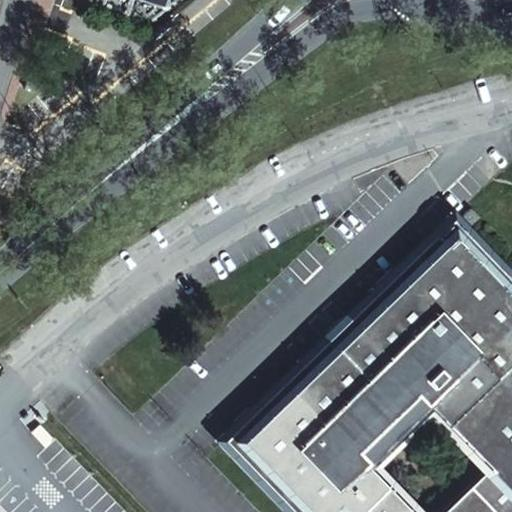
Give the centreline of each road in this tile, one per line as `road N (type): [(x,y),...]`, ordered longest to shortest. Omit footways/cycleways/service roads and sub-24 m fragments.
road 1 (unknown): [(465,115),(465,141),(448,162),(142,448)]
road 2 (secondary): [(0,266),(93,180),(321,0)]
